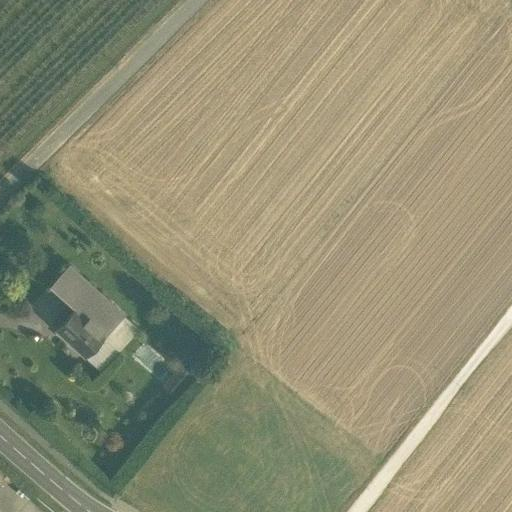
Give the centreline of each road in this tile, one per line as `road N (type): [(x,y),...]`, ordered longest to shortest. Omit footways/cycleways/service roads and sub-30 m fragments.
road 1 (residential): [(0,196),(199,0)]
road 2 (track): [(354,511),(511,317)]
